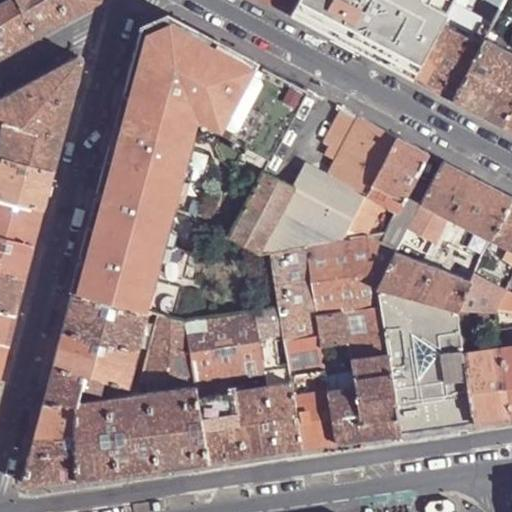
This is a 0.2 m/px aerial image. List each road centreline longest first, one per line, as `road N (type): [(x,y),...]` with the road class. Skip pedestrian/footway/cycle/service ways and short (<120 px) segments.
road 1 (residential): [(116,14),(0,466)]
road 2 (tertiary): [(511,164),(203,0)]
road 3 (tertiary): [(223,511),(493,472)]
road 4 (residential): [(116,14),(0,79)]
